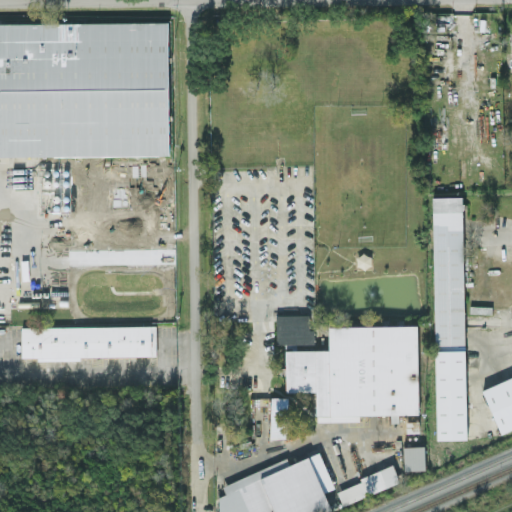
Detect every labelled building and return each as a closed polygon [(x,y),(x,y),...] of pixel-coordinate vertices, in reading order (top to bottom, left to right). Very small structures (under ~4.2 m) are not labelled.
[(0,154),(167,154),(166,22),(0,22),(0,154)] [(432,344),(462,344),(461,196),(431,196),(432,344)] [(275,314),(276,343),(314,342),(313,328),(309,328),(309,313),(275,314)] [(154,325),(19,325),(19,355),(154,355),(154,325)] [(284,390),(314,390),(314,420),(357,420),(357,414),(416,413),(415,325),(326,325),(326,349),(283,349),(284,390)] [(466,439),(465,349),(435,350),(436,440),(466,439)] [(511,425),(511,374),(482,386),(499,431),(511,425)] [(287,397),(271,396),(270,437),(286,438),(287,397)] [(424,445),(403,446),(404,470),(425,470),(424,445)] [(329,511),(401,486),(393,466),(334,487),(321,451),(289,463),(287,459),(221,483),(225,493),(213,498),(218,511),(329,511)]
